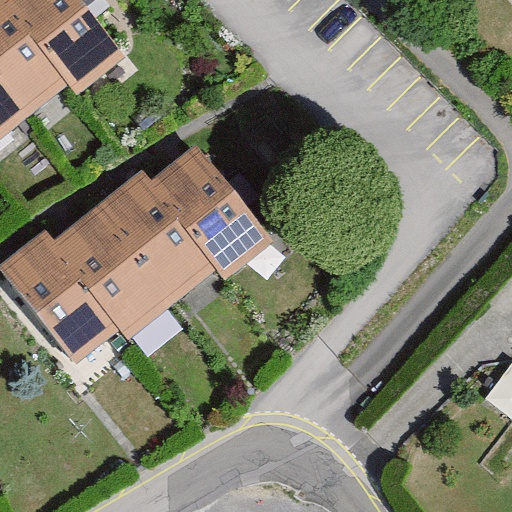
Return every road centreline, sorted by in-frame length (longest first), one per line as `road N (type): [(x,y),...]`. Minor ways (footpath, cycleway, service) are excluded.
road 1 (residential): [(353,511),(332,483),(291,456),(269,454),(232,456),(135,511)]
road 2 (unknown): [(365,481),(511,307)]
